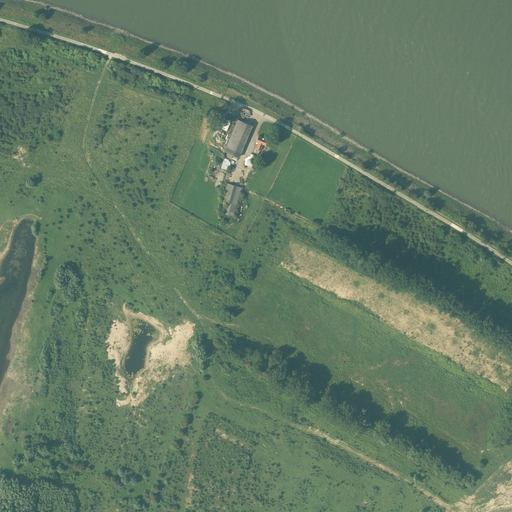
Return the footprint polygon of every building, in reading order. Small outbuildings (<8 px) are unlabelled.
[(238,119),(224,151),(238,157),(252,125),(238,119)] [(223,120),(221,131),(227,132),(229,122),(223,120)] [(256,141),(258,142),(255,148),(256,148),(254,151),(258,153),(260,150),(263,144),(270,147),(272,142),(258,135),(256,141)] [(245,159),(245,165),(246,165),(251,167),(256,165),(256,160),(258,161),(260,158),(251,153),(249,156),(245,159)] [(228,164),(229,165),(231,160),(224,158),(221,168),(227,169),(228,164)] [(226,182),(220,200),(225,202),(222,213),(233,216),(242,187),(226,182)]
